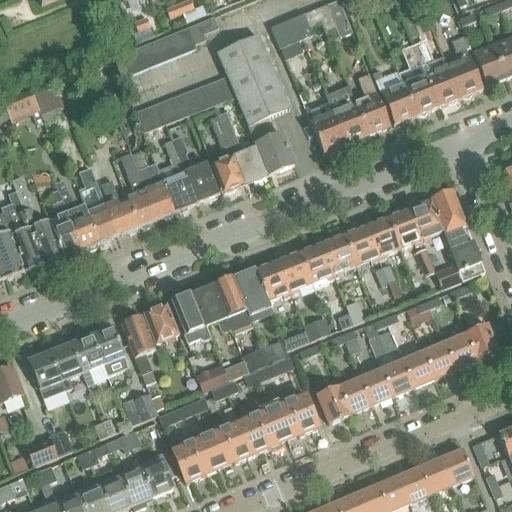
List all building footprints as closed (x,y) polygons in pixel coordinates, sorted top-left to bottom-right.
[(38,0),(42,8),(61,0),(38,0)] [(360,0),(351,0),(345,3),(350,17),(365,11),(360,0)] [(464,0),(456,0),(460,10),(468,7),(464,0)] [(502,6),(505,13),(511,10),(511,2),(502,6)] [(179,8),(183,16),(195,11),(191,3),(179,8)] [(316,12),(321,24),(325,33),(335,29),(339,39),(339,40),(352,35),(339,4),(316,12)] [(505,13),(502,6),(484,13),(487,20),(505,13)] [(183,16),(179,8),(167,13),(171,21),(183,16)] [(287,24),(296,46),(313,39),(309,29),(321,24),(316,12),(304,17),(287,24)] [(474,17),(459,23),(462,30),(477,24),(474,17)] [(214,19),(188,30),(195,47),(206,42),(204,36),(219,30),(214,19)] [(147,21),(135,27),(139,35),(151,29),(147,21)] [(270,31),(280,53),(296,46),(287,24),(270,31)] [(335,29),(325,33),(329,43),(339,39),(335,29)] [(188,30),(179,34),(187,54),(197,50),(195,47),(188,30)] [(179,34),(170,38),(178,58),(187,54),(179,34)] [(170,38),(161,42),(169,62),(178,58),(170,38)] [(236,100),(249,130),(248,130),(255,150),(266,179),(295,167),(282,136),(266,144),(258,126),(290,112),(259,39),(219,56),(228,79),(236,100)] [(442,60),(459,102),(464,100),(470,101),(472,97),(483,93),(467,52),(470,51),(466,40),(451,45),(459,65),(447,69),(443,60),(442,60)] [(511,40),(495,48),(509,82),(511,80),(511,40)] [(161,42),(151,46),(160,66),(169,62),(161,42)] [(412,50),(437,111),(448,106),(455,107),(458,103),(459,102),(442,60),(433,64),(425,45),(412,50)] [(151,46),(142,50),(151,70),(160,66),(151,46)] [(509,82),(495,48),(473,57),(487,91),(509,82)] [(142,50),(133,53),(141,73),(151,70),(142,50)] [(437,111),(412,50),(402,54),(410,73),(399,78),(416,119),(419,118),(425,119),(428,115),(437,111)] [(133,53),(124,57),(132,77),(141,73),(133,53)] [(124,57),(115,61),(123,81),(132,77),(124,57)] [(416,119),(399,78),(398,74),(382,80),(380,74),(373,77),(393,128),(404,124),(410,125),(414,120),(416,119)] [(366,102),(353,107),(366,139),(370,138),(376,138),(380,134),(390,130),(369,78),(359,82),(366,102)] [(228,79),(219,83),(227,103),(236,100),(228,79)] [(84,80),(61,89),(67,104),(90,94),(84,80)] [(219,83),(210,87),(218,107),(227,103),(219,83)] [(210,87),(201,90),(209,110),(218,107),(210,87)] [(58,114),(65,111),(55,88),(33,97),(38,109),(40,114),(42,120),(58,114)] [(201,90),(192,94),(200,114),(209,110),(201,90)] [(31,92),(4,103),(8,114),(11,120),(38,109),(33,97),(32,95),(31,92)] [(334,93),(326,96),(323,97),(327,106),(344,148),(353,145),(360,145),(363,140),(366,139),(353,107),(342,112),(334,93)] [(192,94),(183,97),(191,117),(200,114),(192,94)] [(183,97),(174,101),(182,121),(191,117),(183,97)] [(174,101),(165,104),(173,125),(182,121),(174,101)] [(4,103),(0,104),(0,117),(8,114),(4,103)] [(165,104),(156,108),(164,128),(173,125),(165,104)] [(327,106),(306,115),(304,116),(321,158),(324,156),(331,157),(335,152),(344,148),(327,106)] [(156,108),(147,112),(155,132),(164,128),(156,108)] [(147,112),(137,115),(146,135),(155,132),(147,112)] [(217,120),(245,188),(255,184),(259,184),(263,182),(266,179),(255,150),(241,156),(224,117),(217,120)] [(221,154),(217,155),(220,164),(211,167),(223,197),(226,196),(230,196),(235,194),(238,191),(245,188),(217,120),(208,123),(221,154)] [(171,144),(197,207),(207,203),(210,205),(216,203),(218,199),(219,198),(206,166),(191,172),(184,157),(185,152),(180,140),(171,144)] [(158,173),(161,184),(163,187),(174,216),(177,215),(180,217),(187,214),(188,211),(197,207),(171,144),(163,147),(172,168),(158,173)] [(141,156),(132,159),(138,175),(147,171),(143,163),(141,156)] [(126,201),(138,230),(141,229),(145,231),(151,229),(152,225),(156,223),(138,175),(132,159),(131,157),(119,161),(133,198),(126,201)] [(57,177),(57,165),(35,164),(34,176),(57,177)] [(156,168),(147,171),(138,175),(156,223),(163,220),(166,223),(173,220),(173,217),(174,216),(163,187),(161,184),(156,168)] [(511,171),(502,175),(511,200),(511,205),(510,206),(511,212),(511,171)] [(90,204),(82,207),(98,246),(102,245),(105,247),(111,244),(111,240),(116,239),(90,174),(79,178),(90,204)] [(48,223),(37,228),(25,197),(27,196),(20,180),(11,184),(16,196),(44,267),(51,264),(54,267),(62,264),(62,260),(63,260),(48,223)] [(55,187),(57,194),(81,253),(88,250),(91,252),(97,250),(98,246),(82,207),(76,209),(71,198),(67,195),(63,184),(55,187)] [(119,204),(111,185),(101,189),(108,208),(120,237),(128,234),(131,237),(137,234),(137,231),(138,230),(126,201),(119,204)] [(50,196),(48,201),(55,220),(48,223),(63,260),(66,259),(69,261),(76,258),(76,255),(81,253),(57,194),(50,196)] [(444,235),(459,275),(460,274),(463,284),(485,276),(481,266),(481,265),(473,245),(467,248),(461,233),(467,230),(454,197),(450,196),(449,195),(431,202),(444,235)] [(8,200),(12,208),(1,213),(2,215),(6,226),(25,275),(28,274),(31,276),(38,273),(38,269),(44,267),(16,196),(8,200)] [(444,235),(431,202),(431,204),(428,204),(426,203),(421,205),(420,208),(409,212),(423,246),(432,243),(430,240),(444,235)] [(423,246),(409,212),(400,216),(398,214),(392,217),(392,219),(387,221),(400,252),(414,247),(415,249),(423,246)] [(0,215),(0,265),(7,282),(13,279),(17,282),(24,279),(25,275),(6,226),(2,215),(0,215)] [(366,229),(379,263),(387,260),(386,258),(400,252),(387,221),(385,222),(383,220),(377,223),(377,225),(366,229)] [(379,263),(366,229),(356,233),(354,232),(347,234),(347,237),(344,238),(356,269),(370,264),(371,266),(379,263)] [(356,269),(344,238),(340,239),(339,238),(333,240),(332,243),(322,247),(335,281),(344,277),(343,275),(356,269)] [(335,281),(322,247),(312,251),(310,249),(304,251),(303,254),(300,255),(312,287),(327,281),(328,283),(335,281)] [(434,273),(426,253),(426,252),(417,256),(425,277),(434,273)] [(312,287),(300,255),(297,257),(295,255),(289,257),(288,260),(278,264),(291,298),(300,295),(299,292),(312,287)] [(255,273),(268,304),(283,298),(284,301),(291,298),(278,264),(268,268),(266,266),(260,269),(260,271),(256,273),(255,273)] [(382,270),(388,285),(395,282),(389,267),(382,270)] [(436,275),(443,292),(461,285),(455,268),(436,275)] [(388,285),(382,270),(375,273),(381,288),(388,285)] [(235,281),(248,312),(252,324),(273,315),(268,304),(255,273),(253,274),(250,273),(245,275),(244,278),(235,281)] [(253,325),(252,324),(248,312),(235,281),(232,282),(230,281),(225,283),(224,286),(214,290),(231,332),(232,334),(253,325)] [(471,287),(448,296),(451,304),(474,295),(471,287)] [(220,331),(226,334),(231,332),(214,290),(205,293),(202,291),(197,294),(197,297),(193,298),(206,329),(218,325),(220,331)] [(185,338),(197,333),(200,342),(204,344),(211,341),(206,329),(193,298),(185,301),(182,300),(177,301),(177,304),(172,306),(185,338)] [(428,305),(431,312),(442,307),(439,300),(428,305)] [(346,309),(349,316),(353,327),(364,323),(357,304),(346,309)] [(431,312),(428,305),(417,309),(420,316),(431,312)] [(179,337),(168,308),(164,310),(162,308),(157,311),(155,313),(145,317),(157,346),(179,337)] [(353,327),(349,316),(338,320),(343,331),(353,327)] [(121,324),(146,387),(157,383),(146,357),(156,353),(142,319),(140,319),(137,317),(131,320),(131,323),(124,326),(123,324),(121,324)] [(385,321),(388,329),(399,325),(396,317),(385,321)] [(388,329),(385,321),(374,326),(377,334),(388,329)] [(331,336),(326,325),(305,334),(310,345),(331,336)] [(374,326),(364,330),(369,343),(376,359),(394,352),(387,335),(379,339),(377,334),(374,326)] [(465,337),(466,337),(477,365),(477,366),(499,357),(487,328),(465,337)] [(91,339),(108,380),(130,371),(113,330),(91,339)] [(70,347),(82,377),(87,388),(108,380),(91,339),(89,334),(78,339),(76,340),(76,342),(77,344),(70,347)] [(310,345),(305,334),(282,344),(282,345),(286,355),(310,345)] [(342,339),(345,346),(356,341),(353,334),(342,339)] [(444,346),(456,374),(477,365),(466,337),(444,346)] [(345,346),(342,339),(332,343),(334,350),(345,346)] [(356,341),(345,346),(350,358),(361,354),(356,341)] [(70,382),(82,377),(70,347),(69,348),(68,345),(65,343),(57,346),(56,350),(57,352),(49,356),(60,384),(65,395),(73,391),(70,382)] [(282,345),(267,351),(274,366),(289,360),(286,355),(282,345)] [(423,355),(435,382),(456,374),(444,346),(423,355)] [(322,347),(299,355),(302,362),(325,354),(322,347)] [(169,364),(163,350),(156,353),(162,367),(169,364)] [(243,365),(248,377),(268,369),(262,353),(242,362),(243,365)] [(402,364),(414,391),(435,382),(423,355),(402,364)] [(65,395),(60,384),(49,356),(28,364),(44,403),(65,395)] [(282,375),(293,371),(290,363),(279,368),(282,375)] [(381,372),(393,400),(414,391),(402,364),(381,372)] [(224,373),(229,385),(248,377),(243,365),(224,373)] [(268,373),(271,380),(282,375),(279,368),(268,373)] [(196,380),(203,396),(229,385),(224,373),(222,369),(196,380)] [(13,370),(0,375),(0,406),(24,397),(13,370)] [(360,381),(372,409),(393,400),(381,372),(368,378),(366,372),(358,375),(361,381),(360,381)] [(271,380),(268,373),(257,378),(260,385),(271,380)] [(246,382),(249,389),(249,390),(260,385),(257,378),(246,382)] [(339,390),(351,417),(372,409),(360,381),(339,390)] [(224,391),(227,399),(238,394),(235,387),(224,391)] [(351,417),(339,390),(317,399),(328,425),(329,428),(336,425),(351,419),(351,417)] [(227,399),(224,391),(213,396),(216,403),(227,399)] [(138,415),(142,425),(158,418),(150,397),(134,404),(138,415)] [(159,398),(152,401),(158,414),(165,411),(159,398)] [(239,426),(252,460),(271,452),(270,450),(299,438),(299,440),(319,432),(315,425),(305,399),(239,426)] [(194,409),(197,417),(209,412),(205,404),(194,409)] [(0,409),(0,421),(3,427),(14,422),(7,407),(0,409)] [(186,421),(197,417),(194,409),(183,414),(186,421)] [(172,418),(175,426),(186,421),(183,414),(172,418)] [(138,415),(128,419),(132,429),(142,425),(138,415)] [(175,426),(172,418),(161,423),(164,430),(175,426)] [(102,426),(108,439),(116,436),(110,422),(102,426)] [(108,439),(102,426),(94,429),(100,443),(108,439)] [(205,477),(219,471),(233,465),(234,467),(252,460),(239,426),(173,454),(187,487),(206,479),(205,477)] [(49,439),(50,442),(58,460),(73,453),(64,433),(49,439)] [(508,460),(509,460),(511,458),(511,433),(499,439),(508,460)] [(127,438),(133,451),(140,448),(135,435),(127,438)] [(133,451),(127,438),(107,446),(111,455),(123,450),(125,454),(133,451)] [(58,460),(50,442),(28,451),(35,469),(58,460)] [(473,448),(478,459),(483,470),(490,467),(480,445),(473,448)] [(85,455),(91,468),(99,465),(93,452),(85,455)] [(168,452),(149,460),(152,467),(141,472),(152,501),(174,492),(170,481),(178,477),(168,452)] [(440,463),(451,490),(455,498),(465,494),(462,485),(473,480),(462,453),(440,463)] [(91,468),(85,455),(77,459),(83,472),(91,468)] [(23,460),(11,465),(15,476),(28,471),(23,460)] [(419,472),(430,499),(451,490),(440,463),(419,472)] [(138,465),(130,468),(133,475),(120,481),(131,510),(132,510),(133,511),(141,511),(147,510),(145,504),(152,501),(141,472),(138,465)] [(51,469),(43,473),(49,486),(57,483),(51,469)] [(116,472),(95,480),(99,490),(108,511),(126,511),(131,510),(120,481),(116,472)] [(410,507),(430,499),(419,472),(398,480),(410,507)] [(35,476),(41,489),(49,486),(43,473),(35,476)] [(491,491),(498,488),(493,477),(487,480),(491,491)] [(377,489),(386,511),(398,511),(410,507),(398,480),(377,489)] [(1,490),(7,503),(15,500),(9,487),(1,490)] [(498,488),(491,491),(496,501),(502,499),(498,488)] [(356,498),(362,511),(386,511),(377,489),(356,498)] [(78,498),(83,511),(108,511),(99,490),(78,498)] [(46,511),(59,511),(58,507),(54,498),(43,503),(46,511)] [(58,507),(59,511),(83,511),(78,498),(58,507)] [(336,507),(337,511),(362,511),(356,498),(336,507)]
